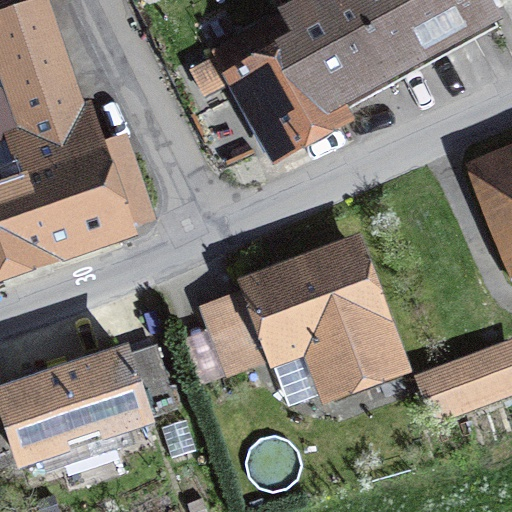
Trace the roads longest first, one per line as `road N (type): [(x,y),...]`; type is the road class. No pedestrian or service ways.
road 1 (residential): [(211,237),(511,111)]
road 2 (residential): [(211,237),(101,0)]
road 3 (residential): [(0,313),(211,237)]
